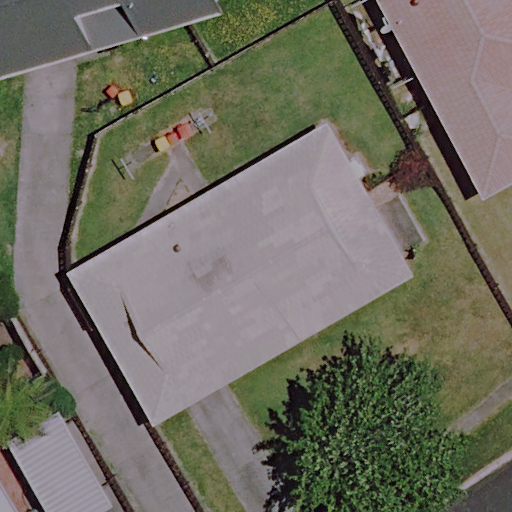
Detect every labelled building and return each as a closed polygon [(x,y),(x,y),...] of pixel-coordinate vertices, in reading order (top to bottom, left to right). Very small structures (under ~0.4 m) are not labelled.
[(236,5),(234,0),(0,0),(0,22),(16,74),(236,5)] [(511,0),(393,0),(492,191),(511,180),(511,0)] [(419,271),(333,122),(77,270),(163,419),(419,271)] [(104,511),(117,505),(65,410),(16,437),(57,511),(104,511)] [(0,511),(25,511),(0,468),(0,511)]
